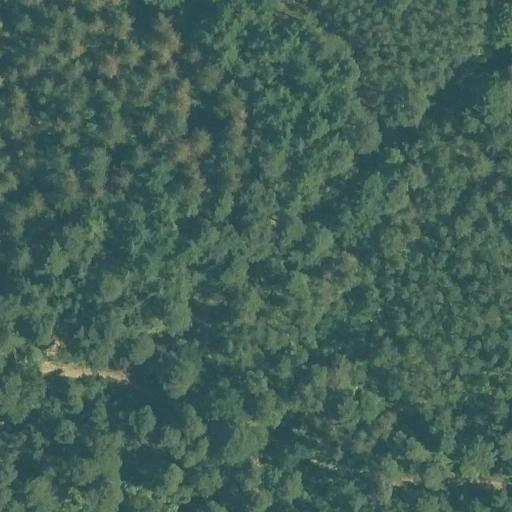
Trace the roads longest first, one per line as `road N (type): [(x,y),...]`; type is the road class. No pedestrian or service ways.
road 1 (track): [(502,0),(469,48),(254,263),(211,335),(182,426)]
road 2 (track): [(511,499),(0,384)]
